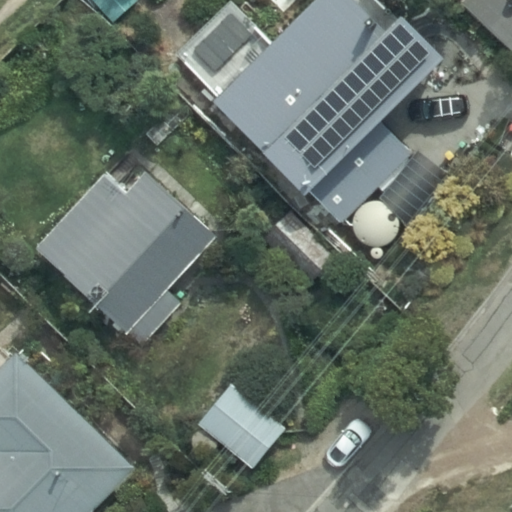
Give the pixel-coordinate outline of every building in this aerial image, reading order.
[(219,97),(214,103),(272,161),(267,167),(309,209),(321,197),(344,220),(411,154),(388,130),(449,70),(378,0),(318,0),(275,43),(249,17),(225,17),(200,43),(193,71),(219,97)] [(511,0),(477,0),(466,12),(511,55),(511,0)] [(108,176),(37,251),(127,334),(131,330),(141,339),(180,297),(170,288),(222,233),(153,169),(128,195),(108,176)] [(0,511),(84,511),(137,463),(21,360),(0,379),(0,511)] [(238,392),(203,434),(256,478),(291,436),(238,392)]
